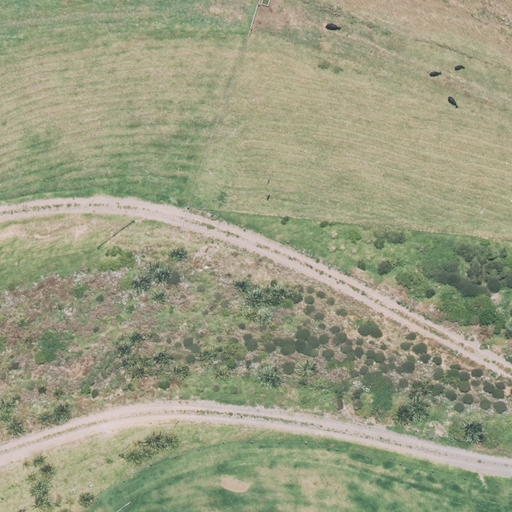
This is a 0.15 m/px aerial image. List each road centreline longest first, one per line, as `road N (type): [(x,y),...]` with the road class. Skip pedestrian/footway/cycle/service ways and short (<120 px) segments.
road 1 (track): [(511,370),(292,257),(182,218),(83,204),(0,212)]
road 2 (track): [(0,453),(147,413),(344,430),(511,466)]
